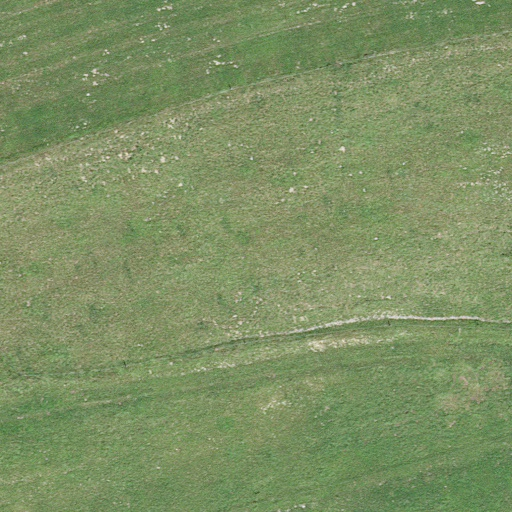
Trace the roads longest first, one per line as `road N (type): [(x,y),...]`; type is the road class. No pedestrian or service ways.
road 1 (track): [(511,13),(381,36),(150,97),(0,149)]
road 2 (track): [(511,354),(399,353),(0,413)]
